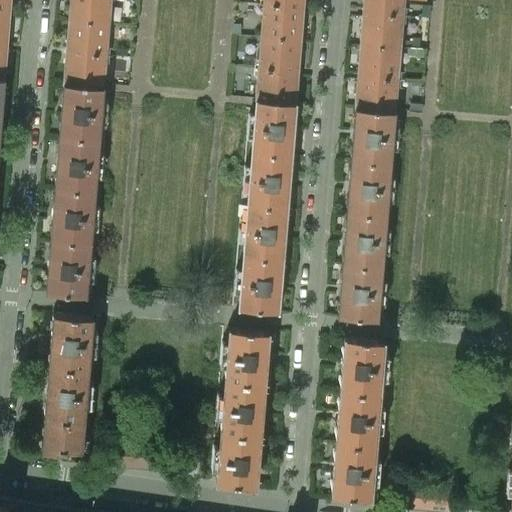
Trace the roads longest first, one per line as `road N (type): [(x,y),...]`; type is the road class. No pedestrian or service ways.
road 1 (residential): [(336,0),(296,510)]
road 2 (residential): [(0,425),(37,0)]
road 3 (residential): [(296,510),(0,466)]
